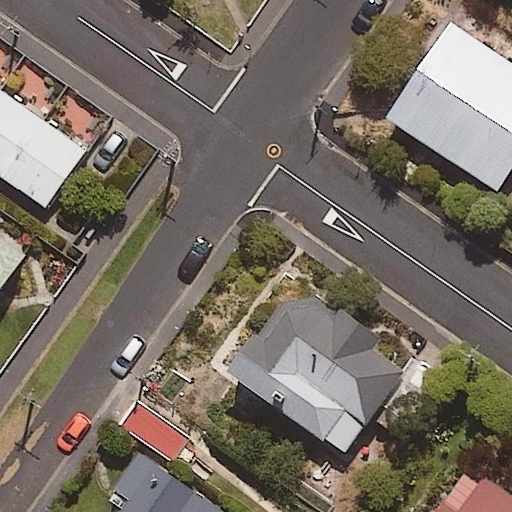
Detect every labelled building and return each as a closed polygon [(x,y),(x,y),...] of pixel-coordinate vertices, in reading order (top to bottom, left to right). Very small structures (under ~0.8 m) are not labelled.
[(511,63),(457,28),(394,123),(501,193),(511,176),(511,63)] [(87,153),(0,91),(0,174),(48,209),(87,153)] [(0,301),(32,257),(0,233),(0,301)] [(415,363),(302,284),(236,378),(350,457),(415,363)] [(187,441),(143,404),(125,425),(169,462),(187,441)] [(222,511),(144,458),(119,493),(134,503),(127,511),(222,511)] [(511,511),(511,495),(476,470),(446,511),(511,511)]
